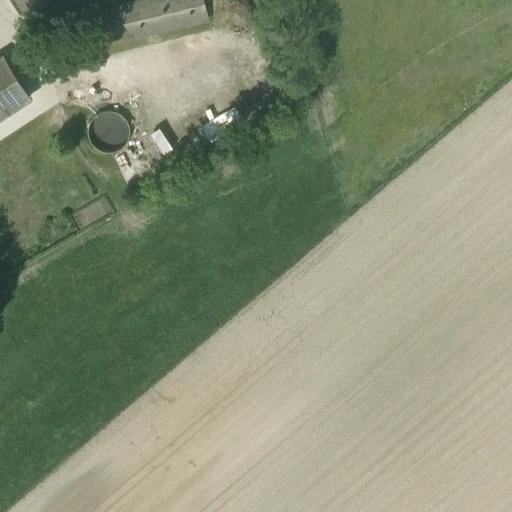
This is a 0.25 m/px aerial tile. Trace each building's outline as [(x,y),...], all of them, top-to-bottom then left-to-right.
[(12,0),(22,14),(43,0),(12,0)] [(212,19),(207,0),(142,0),(104,10),(113,45),(212,19)] [(0,120),(33,99),(4,54),(0,56),(0,120)] [(208,133),(242,120),(238,107),(203,121),(208,133)] [(90,123),(88,129),(88,135),(91,141),(94,146),(100,150),(107,152),(114,151),(120,148),(125,143),(128,137),(129,130),(127,123),(123,117),(118,113),(111,111),(104,111),(98,113),(93,117),(90,123)] [(31,218),(16,193),(30,185),(20,168),(5,176),(0,167),(0,223),(5,233),(31,218)]
